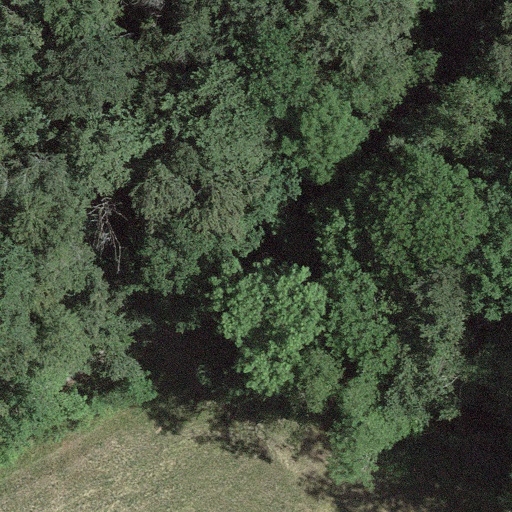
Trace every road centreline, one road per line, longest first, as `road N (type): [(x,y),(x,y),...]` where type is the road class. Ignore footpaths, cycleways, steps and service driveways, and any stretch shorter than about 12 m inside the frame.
road 1 (track): [(511,14),(278,189),(151,302)]
road 2 (unclassified): [(151,302),(0,416)]
